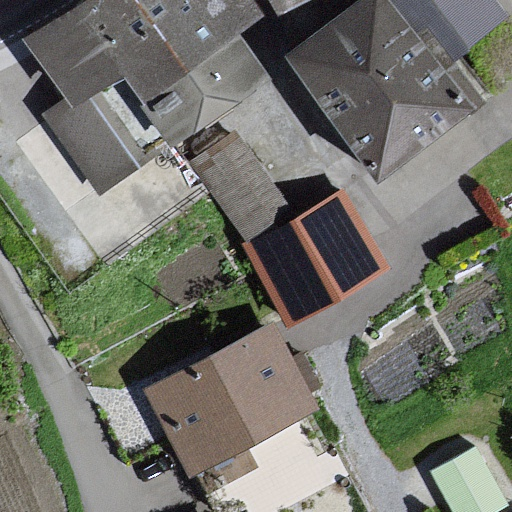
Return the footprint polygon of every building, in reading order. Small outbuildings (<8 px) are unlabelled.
[(222,0),(91,0),(37,34),(85,100),(95,113),(152,81),(170,106),(287,14),(280,0),(236,0),(226,5),(222,0)] [(222,0),(226,5),(236,0),(280,0),(287,14),(304,55),(380,0),(222,0)] [(399,0),(380,0),(304,55),(406,180),(495,108),(468,77),(399,0)] [(511,0),(399,0),(468,77),(511,39),(511,0)] [(95,113),(85,100),(51,123),(121,196),(194,150),(170,106),(152,81),(95,113)] [(354,197),(253,250),(299,336),(406,280),(354,197)] [(283,327),(157,396),(213,483),(336,413),(283,327)] [(430,458),(458,511),(482,511),(511,497),(476,433),(430,458)]
